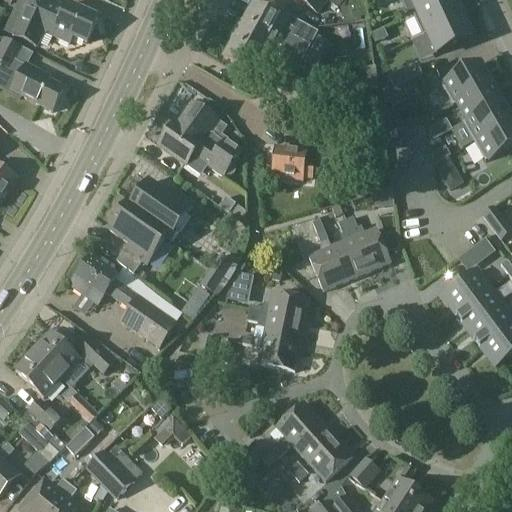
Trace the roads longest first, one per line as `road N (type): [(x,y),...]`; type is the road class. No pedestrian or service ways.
road 1 (residential): [(504,426),(400,306),(371,303),(349,318),(336,379),(348,413),(393,458),(469,487)]
road 2 (secondary): [(0,313),(87,166),(164,0)]
road 3 (residential): [(511,187),(465,218),(442,221),(426,206),(416,131)]
